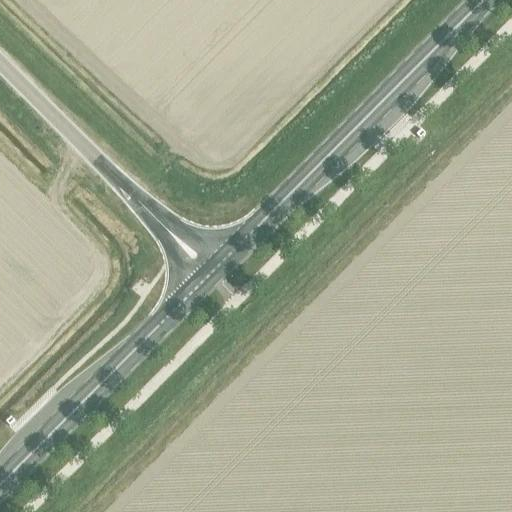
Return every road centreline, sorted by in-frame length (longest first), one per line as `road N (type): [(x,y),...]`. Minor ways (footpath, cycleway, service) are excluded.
road 1 (secondary): [(205,281),(482,0)]
road 2 (secondary): [(0,487),(205,281)]
road 3 (tertiary): [(118,182),(0,64)]
road 4 (tertiary): [(118,182),(177,271),(205,281)]
road 5 (tertiary): [(205,281),(167,214),(118,182)]
